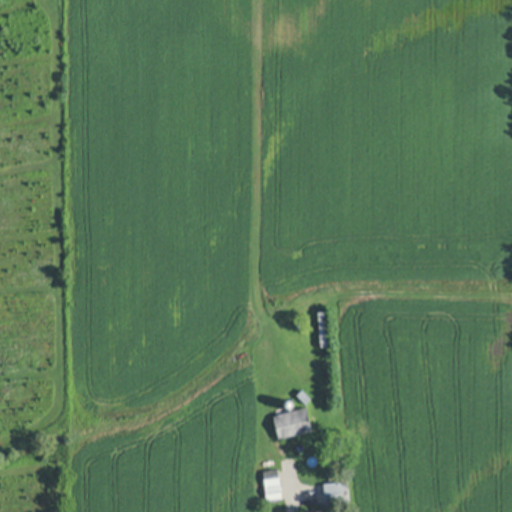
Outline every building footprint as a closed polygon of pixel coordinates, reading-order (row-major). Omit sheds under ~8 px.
[(313,399),(308,405),(299,396),(304,390),(313,399)] [(292,398),(293,398),(294,399),(295,399),(296,400),(296,401),(297,401),(297,402),(297,403),(297,404),(296,405),(296,406),(295,406),(295,407),(294,407),(293,407),(292,407),(291,407),(290,407),(289,406),(288,405),(288,404),(288,403),(288,402),(288,401),(289,400),(289,399),(290,399),(291,399),(292,398)] [(313,430),(280,438),(275,415),(308,408),(313,430)] [(272,455),(268,455),(266,453),(266,449),(268,446),(272,446),(275,448),(275,454),(272,455)] [(284,499),(269,500),(265,473),(280,471),(284,499)] [(351,502),(327,503),(326,482),(350,481),(351,502)]
